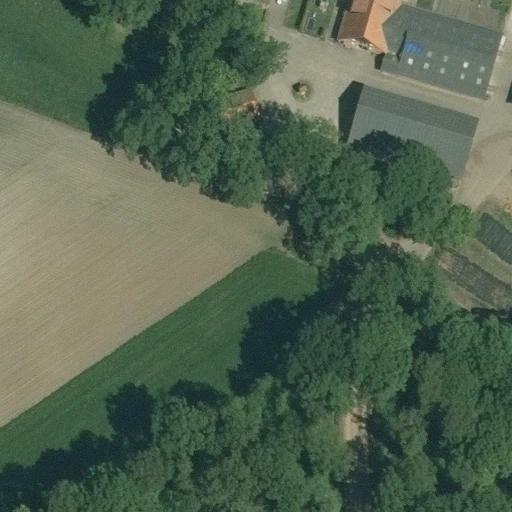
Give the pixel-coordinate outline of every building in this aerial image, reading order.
[(281,0),(284,0),(283,0),(246,0),(246,2),(267,8),(268,0),(281,0)] [(398,8),(399,0),(350,0),(338,44),(385,58),(386,54),(402,58),(396,78),(483,103),(501,39),(398,8)] [(218,138),(259,125),(249,92),(208,105),(218,138)] [(472,141),(358,108),(346,151),(459,184),(472,141)] [(307,245),(337,256),(345,235),(315,224),(307,245)]
